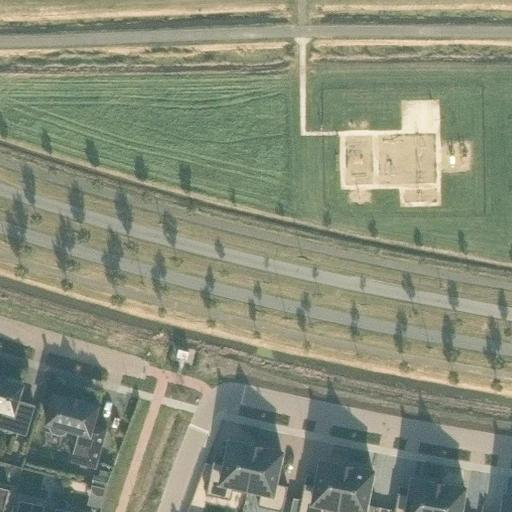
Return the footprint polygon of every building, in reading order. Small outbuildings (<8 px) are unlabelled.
[(0,411),(5,413),(0,428),(27,436),(35,407),(19,402),(24,387),(8,382),(0,379),(0,411)] [(84,401),(71,397),(70,400),(55,396),(47,425),(52,427),(51,429),(54,433),(62,435),(66,433),(67,431),(80,434),(73,462),(95,469),(106,430),(93,426),(98,409),(83,404),(84,401)] [(239,449),(227,500),(238,502),(240,491),(251,493),(259,453),(239,449)] [(259,453),(251,493),(261,495),(260,507),(270,509),(281,457),(259,453)] [(325,468),(314,511),(325,511),(326,511),(331,511),(337,511),(346,473),(346,472),(325,468)] [(346,473),(337,511),(360,511),(369,476),(346,473)] [(417,484),(411,511),(434,511),(438,487),(417,484)] [(438,487),(434,511),(457,511),(461,492),(438,487)] [(0,511),(4,511),(10,491),(0,488),(0,511)] [(43,511),(45,507),(20,502),(17,511),(43,511)]
